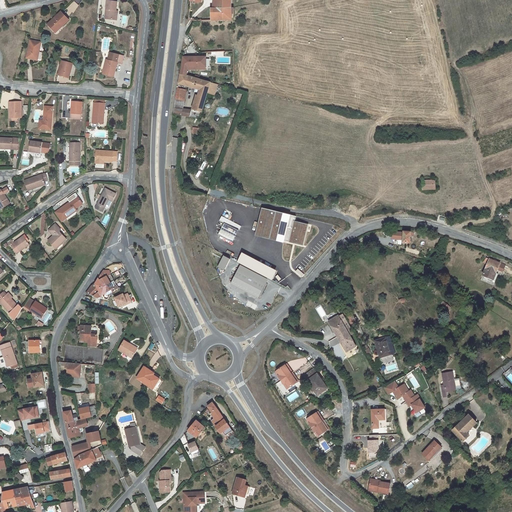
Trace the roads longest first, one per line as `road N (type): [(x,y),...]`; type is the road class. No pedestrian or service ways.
road 1 (residential): [(265,326),(333,376),(345,403),(342,468),(349,476),(397,451),(511,363)]
road 2 (secondary): [(167,0),(152,179),(167,259),(203,344)]
road 3 (secondary): [(219,337),(185,280),(164,206),(163,128),(178,0)]
road 4 (tertiary): [(265,326),(342,242),(369,226),(432,226),(511,254)]
road 5 (tertiary): [(120,248),(82,290),(54,347),(81,511)]
road 6 (secondary): [(347,511),(271,432),(235,370)]
road 7 (secondary): [(219,378),(278,463),(327,511)]
road 8 (residential): [(131,178),(84,179),(0,239)]
road 9 (residential): [(135,96),(0,82)]
road 10 (unknown): [(325,261),(374,378)]
